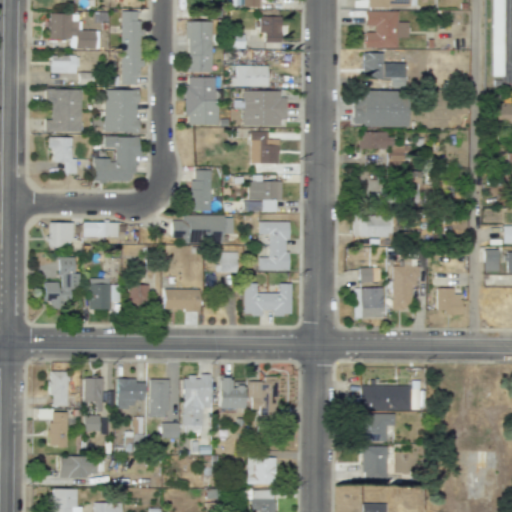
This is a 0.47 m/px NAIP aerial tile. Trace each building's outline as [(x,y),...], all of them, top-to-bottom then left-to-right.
[(118,84),(138,84),(137,10),(117,10),(118,84)] [(395,11),(363,11),(363,25),(372,25),(372,32),(363,32),(363,47),(395,47),(395,38),(406,38),(406,22),(395,22),(395,11)] [(92,49),(92,30),(77,30),(77,14),(46,13),(45,37),(73,38),(72,48),(92,49)] [(262,42),(278,42),(279,16),(257,16),(256,32),(262,32),(262,42)] [(210,21),(185,21),(184,72),(209,72),(210,21)] [(380,53),(361,52),(361,78),(379,79),(380,53)] [(73,72),(73,55),(48,55),(47,72),(73,72)] [(265,65),(234,65),(233,78),(230,78),(229,86),(265,86),(265,65)] [(212,77),(183,77),(183,116),(186,116),(186,124),(215,125),(216,99),(219,99),(220,89),(212,89),(212,77)] [(78,132),(78,89),(43,88),(42,100),(49,100),(48,119),(42,119),(42,131),(78,132)] [(101,132),(135,132),(135,89),(101,90),(101,132)] [(240,125),(277,126),(277,118),(283,118),(284,98),(277,98),(277,91),(241,90),(240,125)] [(405,126),(406,91),(350,90),(350,126),(405,126)] [(511,125),(511,102),(491,102),(491,125),(511,125)] [(248,163),(276,163),(276,139),(265,139),(264,131),(247,131),(248,163)] [(384,163),(399,164),(400,144),(390,144),(390,133),(356,132),(356,148),(384,149),(384,163)] [(68,137),(45,136),(45,149),(51,149),(50,162),(61,162),(61,173),(73,173),(74,158),(68,158),(68,137)] [(90,159),(90,181),(134,181),(134,136),(101,136),(100,147),(113,147),(112,159),(90,159)] [(511,166),(511,152),(503,152),(503,167),(511,166)] [(207,211),(208,170),(192,169),(191,180),(185,180),(184,211),(207,211)] [(400,203),(416,202),(415,171),(398,171),(400,203)] [(169,220),(169,237),(179,237),(179,243),(218,243),(218,233),(230,233),(230,216),(179,215),(179,220),(169,220)] [(350,237),(389,237),(389,216),(350,215),(350,237)] [(255,270),(285,270),(285,221),(255,221),(255,234),(266,234),(265,257),(255,257),(255,270)] [(70,222),(45,222),(45,246),(69,247),(70,222)] [(114,236),(115,222),(81,222),(80,235),(114,236)] [(511,243),(511,225),(500,225),(499,243),(511,243)] [(495,249),(481,249),(481,271),(496,271),(495,249)] [(216,271),(233,272),(234,252),(217,251),(216,271)] [(42,281),(42,308),(60,308),(60,301),(73,301),(73,273),(71,273),(71,256),(56,256),(56,281),(42,281)] [(389,309),(408,309),(409,285),(414,285),(415,265),(407,265),(408,258),(400,258),(400,266),(389,266),(389,309)] [(369,267),(356,267),(356,282),(369,281),(369,267)] [(85,308),(106,309),(106,301),(116,301),(116,284),(106,284),(106,278),(86,278),(85,308)] [(288,283),(276,283),(276,292),(253,293),(253,283),(241,283),(241,314),(259,314),(259,310),(270,309),(270,314),(288,314),(288,283)] [(144,284),(125,285),(125,306),(144,306),(144,284)] [(380,316),(379,287),(357,288),(358,317),(380,316)] [(160,309),(196,310),(196,289),(161,288),(160,309)] [(433,313),(458,313),(458,290),(434,289),(433,313)] [(65,371),(46,371),(46,393),(49,393),(49,405),(64,405),(65,371)] [(181,376),(180,431),(199,432),(200,407),(207,407),(208,374),(196,373),(196,377),(181,376)] [(244,381),(244,397),(249,398),(248,411),(273,412),(275,377),(262,376),(261,381),(244,381)] [(90,401),(91,411),(100,411),(99,377),(81,378),(81,401),(90,401)] [(216,408),(241,408),(241,381),(229,381),(229,377),(215,377),(216,408)] [(133,378),(114,378),(115,408),(130,408),(130,399),(142,399),(142,382),(133,382),(133,378)] [(165,379),(147,379),(146,416),(165,417),(165,379)] [(407,410),(407,386),(357,385),(356,409),(407,410)] [(415,388),(408,389),(409,408),(416,408),(415,388)] [(383,442),(384,425),(391,425),(392,414),(353,412),(352,441),(383,442)] [(81,431),(97,430),(97,415),(81,415),(81,431)] [(176,423),(158,423),(158,437),(176,437),(176,423)] [(358,446),(359,481),(383,480),(383,446),(358,446)] [(465,499),(494,499),(495,451),(458,450),(457,487),(465,487),(465,499)] [(56,476),(94,477),(95,456),(57,455),(56,476)] [(244,483),(271,484),(272,457),(245,457),(244,483)] [(74,489),(50,489),(50,497),(45,496),(45,511),(78,511),(79,507),(74,507),(74,489)] [(271,511),(273,490),(249,489),(248,510),(257,511),(256,511),(271,511)] [(90,511),(118,511),(119,503),(91,502),(90,511)] [(383,511),(383,503),(360,504),(360,511),(383,511)]
